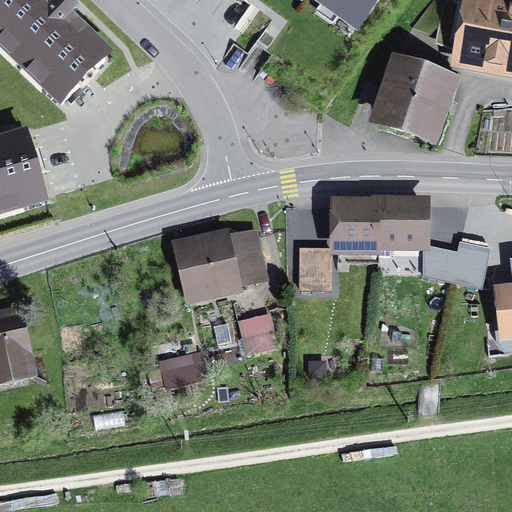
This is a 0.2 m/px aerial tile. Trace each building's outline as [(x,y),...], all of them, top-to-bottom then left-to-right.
[(51,0),(10,0),(0,11),(0,46),(62,107),(111,58),(51,0)] [(381,0),(310,0),(358,33),(381,0)] [(507,69),(511,37),(511,3),(491,0),(468,0),(459,62),(507,69)] [(449,74),(393,57),(372,126),(428,143),(449,74)] [(22,141),(0,146),(0,214),(39,204),(22,141)] [(379,244),(380,206),(338,205),(338,252),(379,253),(379,244)] [(423,246),(425,207),(380,206),(379,244),(423,246)] [(254,240),(184,253),(191,291),(261,278),(254,240)] [(485,252),(460,245),(457,256),(450,282),(475,289),(485,252)] [(450,282),(457,256),(423,246),(422,277),(450,282)] [(330,254),(299,252),(297,290),(328,292),(330,254)] [(511,290),(501,292),(506,338),(511,337),(511,290)] [(15,316),(0,319),(0,379),(29,372),(15,316)] [(229,322),(214,325),(221,358),(245,353),(242,339),(233,341),(229,322)] [(268,322),(241,327),(247,354),(273,349),(268,322)] [(194,357),(159,364),(164,387),(199,380),(194,357)]
